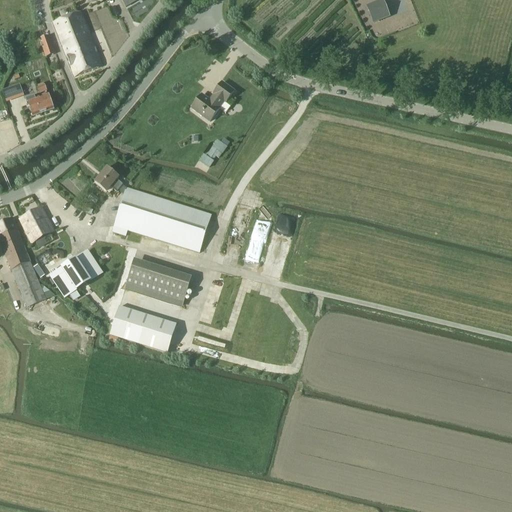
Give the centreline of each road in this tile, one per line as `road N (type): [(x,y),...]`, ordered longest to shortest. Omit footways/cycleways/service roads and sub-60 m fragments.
road 1 (unclassified): [(511,130),(288,78),(202,14)]
road 2 (unclassified): [(202,14),(94,140),(33,187),(0,200)]
road 3 (unclassified): [(0,160),(79,105),(165,0)]
